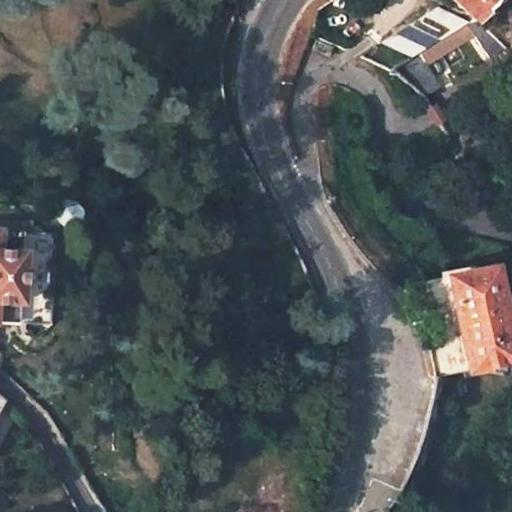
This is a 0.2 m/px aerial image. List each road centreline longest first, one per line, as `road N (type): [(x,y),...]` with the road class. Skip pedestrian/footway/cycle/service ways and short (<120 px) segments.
road 1 (residential): [(295,202),(312,166),(299,126),(302,94),(318,75),(342,72),(375,91),(389,180),(407,199),(511,229)]
road 2 (secondary): [(295,202),(352,323),(358,390),(330,511)]
road 3 (secondary): [(287,0),(259,60),(258,102),(266,146),(295,202)]
road 4 (unclassified): [(0,377),(95,511)]
